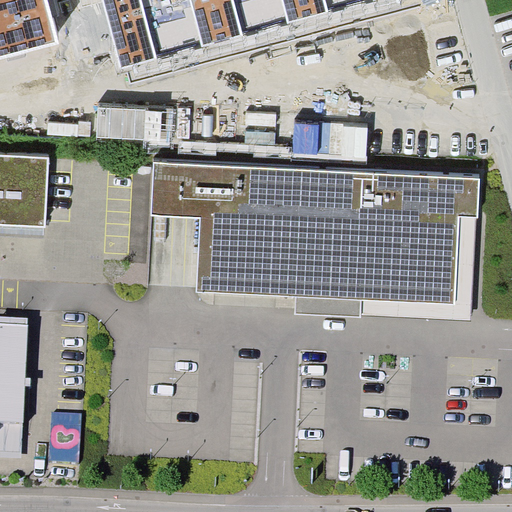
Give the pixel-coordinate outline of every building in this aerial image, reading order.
[(0,0),(0,58),(60,42),(47,0),(0,0)] [(379,0),(102,0),(123,73),(379,0)] [(0,224),(45,227),(49,157),(0,154),(0,224)] [(202,213),(198,281),(362,289),(361,309),(472,315),(477,206),(482,207),(484,170),(154,154),(152,210),(202,213)] [(21,329),(0,328),(0,451),(17,452),(21,329)] [(80,454),(50,453),(49,479),(79,480),(80,454)]
